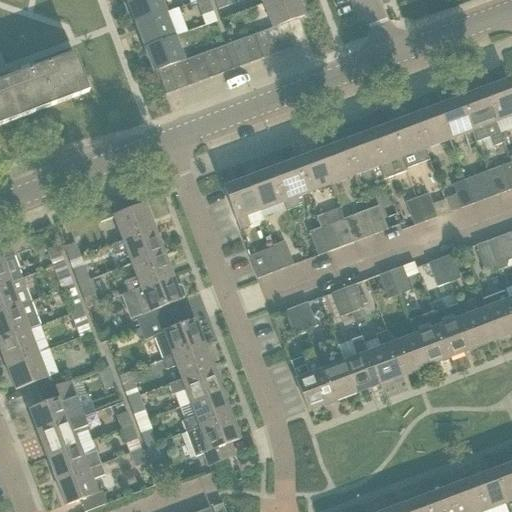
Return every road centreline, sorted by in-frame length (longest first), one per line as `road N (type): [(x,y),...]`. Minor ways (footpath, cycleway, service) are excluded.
road 1 (residential): [(168,145),(271,415),(287,511)]
road 2 (residential): [(168,145),(392,62)]
road 3 (residential): [(0,208),(168,145)]
road 4 (residential): [(392,62),(511,18)]
